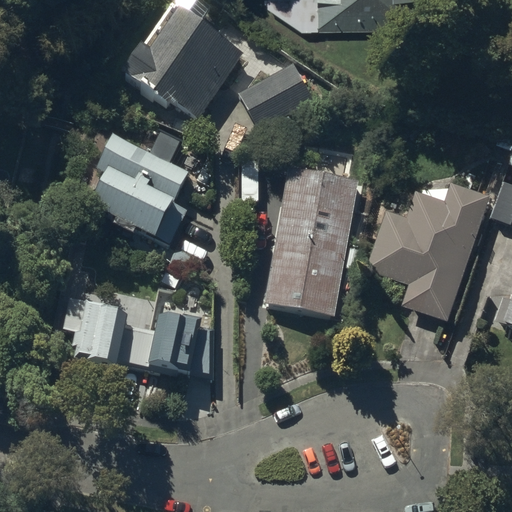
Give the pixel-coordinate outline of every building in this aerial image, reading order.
[(280,0),(279,2),(318,25),(452,21),(451,0),(280,0)] [(155,60),(142,51),(123,78),(165,107),(168,103),(198,124),(245,57),(185,16),(155,60)] [(293,68),(239,97),(260,136),(314,108),(293,68)] [(110,183),(94,214),(170,251),(186,217),(174,211),(191,177),(112,139),(94,175),(110,183)] [(359,186),(289,173),(265,308),(334,321),(359,186)] [(511,185),(506,184),(493,220),(511,226),(511,185)] [(390,216),(370,275),(413,290),(405,311),(454,325),(494,202),(455,188),(451,207),(419,194),(410,222),(390,216)] [(197,261),(177,252),(162,284),(174,291),(183,274),(189,277),(197,261)] [(511,302),(509,301),(500,325),(511,329),(511,302)] [(126,329),(127,324),(103,319),(104,314),(89,311),(90,307),(68,303),(61,336),(75,338),(73,353),(78,354),(75,367),(117,374),(117,370),(126,329)] [(156,335),(126,329),(117,370),(212,387),(213,335),(200,333),(201,328),(180,324),(179,330),(158,326),(156,335)]
